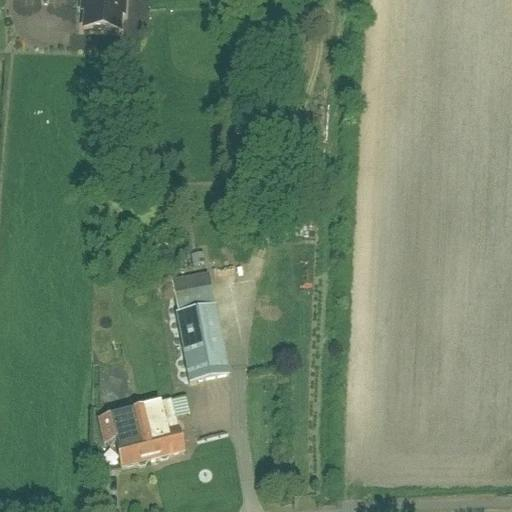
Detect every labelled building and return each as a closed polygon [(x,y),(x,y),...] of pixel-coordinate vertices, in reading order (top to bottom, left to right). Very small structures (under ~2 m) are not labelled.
[(82,0),(82,7),(85,7),(83,33),(118,35),(120,0),(82,0)] [(314,200),(323,146),(299,143),(291,196),(314,200)] [(190,262),(192,272),(205,270),(203,260),(190,262)] [(189,387),(228,380),(214,311),(175,318),(189,387)] [(137,415),(150,466),(183,457),(176,430),(170,407),(159,410),(159,409),(137,415)] [(114,446),(117,459),(121,473),(150,466),(137,415),(97,425),(103,449),(114,446)]
